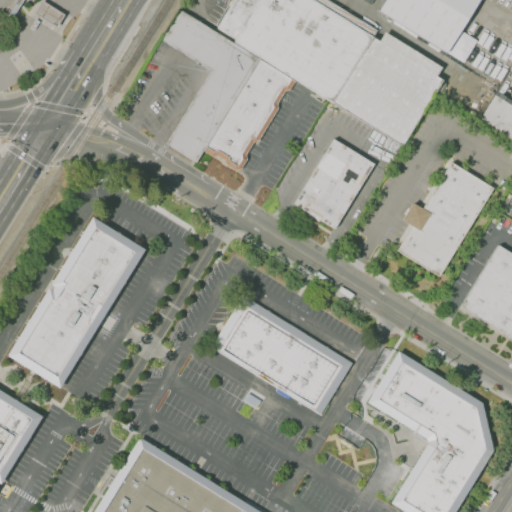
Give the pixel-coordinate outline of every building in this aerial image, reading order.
[(401,137),(444,62),(335,0),(236,0),(217,33),(182,10),(163,41),(212,71),(167,142),(236,183),(299,78),(401,137)] [(444,52),(476,0),(381,0),(376,9),(444,52)] [(511,101),(500,94),(483,119),(511,136),(511,101)] [(335,230),(375,162),(334,134),(291,202),(335,230)] [(440,277),(495,186),(452,160),(397,250),(440,277)] [(63,390),(148,251),(94,218),(9,357),(63,390)] [(511,338),(511,253),(499,246),(462,308),(511,338)] [(245,295),(353,363),(321,415),(213,348),(245,295)] [(405,511),(459,511),(495,452),(485,404),(400,352),(369,404),(431,441),(392,504),(405,511)] [(0,389),(45,418),(0,491),(0,389)] [(95,511),(141,437),(265,511),(95,511)]
